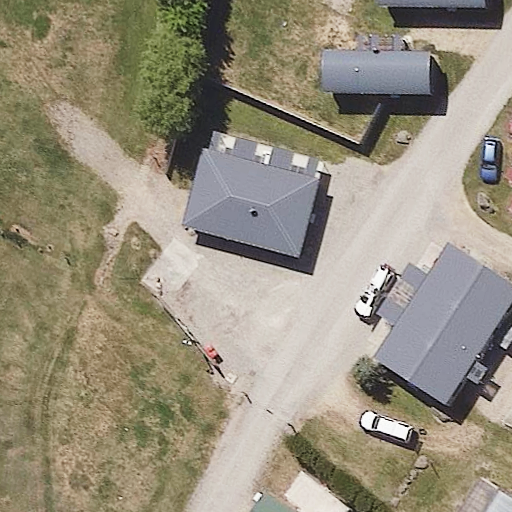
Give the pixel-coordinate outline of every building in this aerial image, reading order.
[(511,115),(504,130),(511,135),(511,169),(484,218),(511,234),(511,115)] [(192,234),(302,261),(323,174),(214,147),(192,234)] [(511,316),(511,290),(452,255),(438,279),(414,265),(373,334),(392,345),(378,368),(454,413),(511,316)] [(511,407),(503,422),(511,428),(511,407)] [(511,511),(511,498),(505,493),(492,511),(511,511)]
